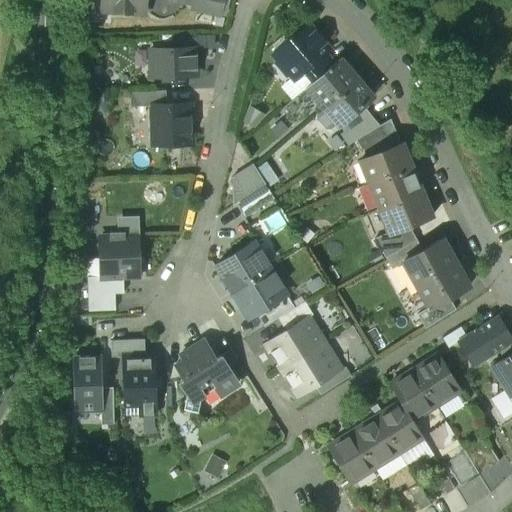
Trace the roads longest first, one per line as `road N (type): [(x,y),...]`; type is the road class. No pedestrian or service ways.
road 1 (residential): [(0,388),(33,281),(41,0)]
road 2 (residential): [(511,296),(393,56),(330,0)]
road 3 (residential): [(248,0),(184,295)]
